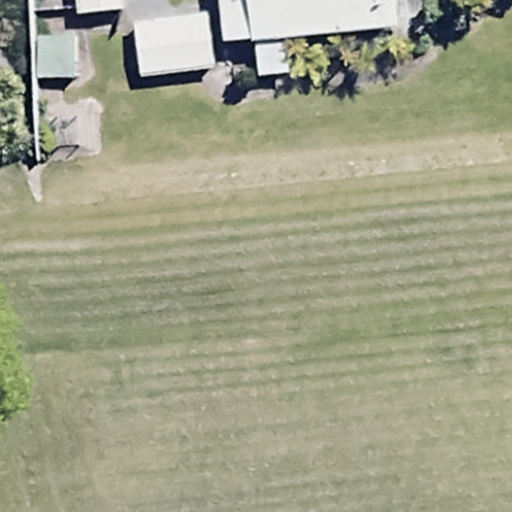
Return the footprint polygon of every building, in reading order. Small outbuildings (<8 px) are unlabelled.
[(74,0),(75,27),(119,26),(118,0),(74,0)] [(296,57),(399,51),(396,0),(221,0),(225,58),(258,56),(260,91),(298,89),(296,57)] [(134,30),(137,87),(210,83),(207,26),(134,30)] [(323,144),(320,200),(382,204),(385,148),(323,144)] [(96,245),(97,201),(53,200),(52,244),(96,245)] [(203,214),(216,267),(263,255),(252,210),(235,214),(233,206),(203,214)]
